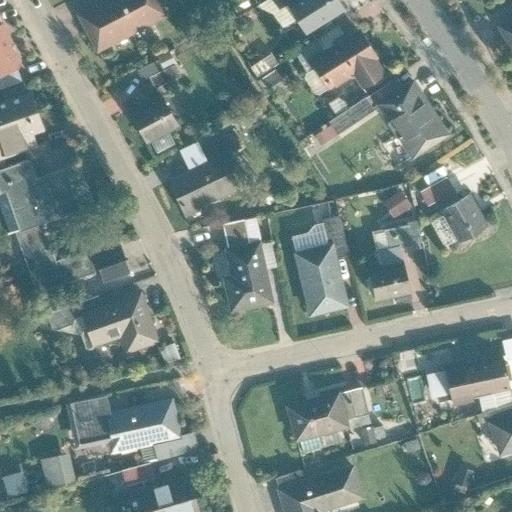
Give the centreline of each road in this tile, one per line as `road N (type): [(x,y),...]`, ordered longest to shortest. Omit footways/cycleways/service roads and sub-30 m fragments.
road 1 (residential): [(217,368),(109,127),(35,0)]
road 2 (residential): [(217,368),(511,307)]
road 3 (residential): [(511,140),(419,0)]
road 4 (residential): [(258,511),(217,368)]
